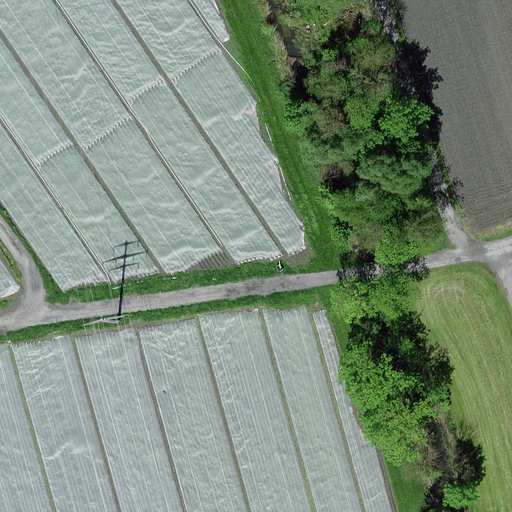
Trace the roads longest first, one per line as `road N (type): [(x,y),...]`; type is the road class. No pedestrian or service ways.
road 1 (track): [(511,267),(0,332)]
road 2 (track): [(377,0),(440,192),(484,271)]
road 3 (track): [(0,214),(73,324)]
